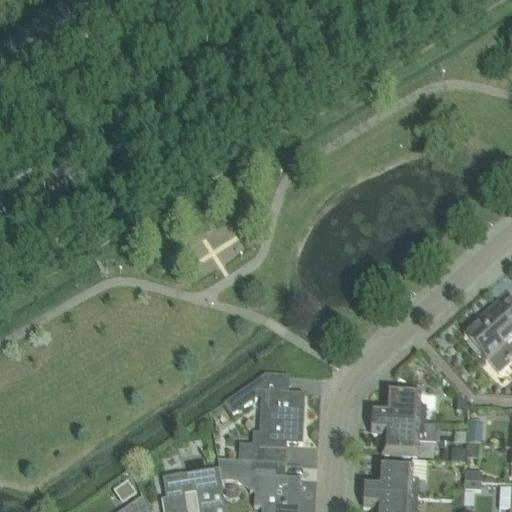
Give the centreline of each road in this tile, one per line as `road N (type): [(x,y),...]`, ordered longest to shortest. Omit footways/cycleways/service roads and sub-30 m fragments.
road 1 (secondary): [(0,205),(330,0)]
road 2 (tertiary): [(332,511),(339,416),(353,379),(511,235)]
